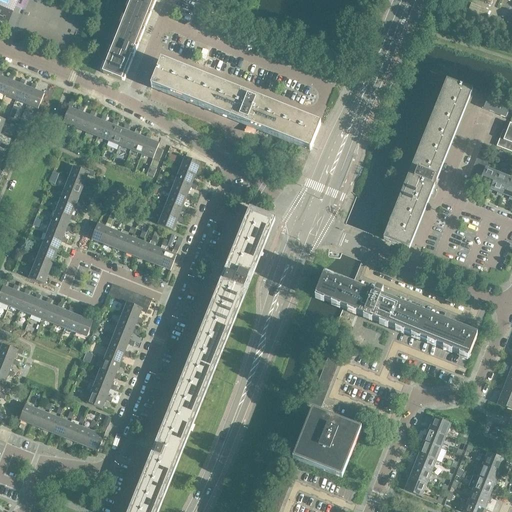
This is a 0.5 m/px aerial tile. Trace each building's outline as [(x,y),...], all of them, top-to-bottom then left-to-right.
[(124,82),(156,0),(132,0),(103,73),(122,81),(124,82)] [(235,18),(236,14),(238,11),(227,6),(224,14),(235,18)] [(247,100),(162,66),(161,66),(152,87),(153,87),(221,114),(261,131),(310,150),(311,150),(319,129),(318,128),(282,114),(274,111),(272,110),(272,109),(271,111),(267,110),(268,108),(264,106),(264,107),(257,104),(257,103),(248,100),(247,100)] [(10,81),(8,80),(1,77),(3,72),(0,70),(0,95),(4,97),(10,81)] [(21,85),(19,85),(12,82),(14,77),(10,75),(8,80),(10,81),(4,97),(15,101),(21,85)] [(26,105),(33,90),(30,89),(24,86),(26,81),(21,79),(19,85),(21,85),(15,101),(26,105)] [(383,240),(385,240),(409,250),(472,92),(446,81),(383,240)] [(32,84),(30,89),(33,90),(26,105),(38,110),(44,94),(43,94),(34,91),(36,85),(32,84)] [(510,107),(487,98),(483,109),(496,114),(505,118),(507,114),(510,107)] [(74,128),(80,113),(78,112),(71,110),(73,104),(69,103),(67,108),(69,109),(67,114),(63,124),(74,128)] [(91,118),(89,117),(83,114),(82,114),(84,109),(80,107),(78,112),(80,113),(74,128),(86,133),(91,118)] [(97,137),(103,122),(100,121),(93,118),(95,114),(96,113),(91,111),(89,117),(91,118),(86,133),(97,137)] [(114,127),(111,125),(104,123),(106,117),(102,116),(100,121),(103,122),(97,137),(108,141),(114,127)] [(125,131),(123,130),(115,127),(117,122),(113,120),(111,125),(114,127),(108,141),(119,146),(125,131)] [(499,139),(496,147),(511,152),(511,124),(509,124),(506,133),(504,133),(501,139),(499,139)] [(136,135),(134,134),(127,132),(128,126),(124,125),(123,130),(125,131),(119,146),(130,150),(136,135)] [(141,155),(147,140),(145,139),(137,136),(140,131),(136,129),(134,134),(136,135),(130,150),(141,155)] [(146,134),(145,139),(147,140),(141,155),(153,159),(159,161),(163,150),(157,148),(159,144),(149,140),(151,135),(146,134)] [(491,154),(493,149),(482,144),(480,150),(491,154)] [(489,160),(491,154),(480,150),(478,155),(489,160)] [(486,166),(489,160),(478,155),(475,161),(486,166)] [(200,164),(185,158),(180,169),(195,175),(196,173),(199,166),(204,168),(206,164),(200,162),(200,164)] [(485,168),(486,166),(475,161),(473,167),(484,171),(485,168)] [(74,167),(69,179),(84,185),(85,182),(88,175),(93,177),(95,173),(89,171),(88,173),(74,167)] [(156,169),(150,167),(147,175),(153,178),(156,169)] [(482,177),(484,171),(473,167),(471,172),(482,177)] [(491,190),(498,173),(485,168),(484,171),(482,177),(480,182),(479,185),(491,190)] [(202,175),(196,173),(195,175),(180,169),(176,180),(191,186),(192,184),(194,177),(200,179),(202,175)] [(480,182),(482,177),(471,172),(469,178),(480,182)] [(503,195),(510,178),(498,173),(491,190),(503,195)] [(511,198),(511,178),(510,178),(503,195),(511,198)] [(90,184),(85,182),(84,185),(69,179),(65,190),(79,196),(81,193),(83,186),(88,188),(90,184)] [(197,186),(192,184),(191,186),(176,180),(171,192),(186,198),(187,195),(190,188),(195,190),(197,186)] [(86,195),(81,193),(79,196),(65,190),(60,201),(75,207),(76,204),(79,197),(84,199),(86,195)] [(193,197),(187,195),(186,198),(171,192),(167,203),(182,209),(183,206),(185,199),(191,202),(193,197)] [(81,206),(76,204),(75,207),(60,201),(56,212),(71,218),(72,215),(74,208),(80,210),(81,206)] [(188,208),(183,206),(182,209),(167,203),(162,214),(177,220),(178,217),(181,210),(186,213),(188,208)] [(249,209),(128,511),(158,511),(274,219),(249,209)] [(77,217),(72,215),(71,218),(56,212),(51,223),(66,229),(67,227),(70,220),(75,222),(77,217)] [(184,220),(178,217),(177,220),(162,214),(158,225),(173,231),(177,222),(182,224),(184,220)] [(72,229),(67,227),(66,229),(51,223),(47,234),(62,240),(63,238),(65,231),(71,233),(72,229)] [(103,244),(109,229),(98,225),(92,240),(103,244)] [(114,249),(120,234),(109,229),(103,244),(114,249)] [(68,240),(63,238),(62,240),(47,234),(42,245),(57,251),(58,249),(61,242),(66,244),(68,240)] [(125,253),(131,238),(120,234),(114,249),(125,253)] [(170,249),(175,236),(171,235),(168,242),(166,248),(170,249)] [(137,258),(143,243),(131,238),(125,253),(137,258)] [(148,262),(154,247),(143,243),(137,258),(148,262)] [(64,251),(58,249),(57,251),(42,245),(38,257),(53,263),(54,260),(57,253),(62,255),(64,251)] [(159,267),(165,252),(154,247),(148,262),(159,267)] [(176,256),(165,252),(159,267),(170,271),(176,256)] [(59,262),(54,260),(53,263),(38,257),(33,268),(48,274),(49,271),(52,264),(58,266),(59,262)] [(55,273),(49,271),(48,274),(33,268),(29,279),(44,285),(48,276),(53,278),(55,273)] [(340,307),(356,313),(356,314),(356,313),(459,355),(460,355),(468,358),(476,339),(468,336),(467,335),(467,336),(388,304),(389,301),(381,298),(383,293),(376,290),(374,295),(374,296),(373,298),(364,295),(364,294),(363,294),(356,291),(347,288),(323,278),(315,297),(324,300),(324,301),(332,304),(340,307)] [(15,291),(12,290),(5,288),(7,282),(3,281),(1,286),(3,287),(0,294),(0,302),(9,306),(15,291)] [(20,311),(26,296),(23,295),(16,292),(18,287),(14,285),(12,290),(15,291),(9,306),(20,311)] [(114,298),(118,287),(112,285),(108,295),(114,298)] [(119,300),(124,289),(118,287),(114,298),(119,300)] [(125,302),(129,291),(124,289),(119,300),(125,302)] [(31,315),(37,300),(34,299),(27,297),(29,291),(25,290),(23,295),(26,296),(20,311),(31,315)] [(131,304),(135,293),(129,291),(125,302),(127,303),(131,304)] [(136,307),(141,296),(135,293),(131,304),(136,307)] [(42,320),(48,305),(46,304),(39,301),(41,296),(36,294),(34,299),(37,300),(31,315),(42,320)] [(142,307),(146,298),(141,296),(136,307),(142,309),(143,308),(142,307)] [(152,300),(146,298),(142,307),(143,308),(148,310),(152,300)] [(53,324),(59,309),(57,308),(50,305),(52,300),(48,299),(46,304),(48,305),(42,320),(53,324)] [(64,329),(70,314),(68,313),(61,310),(63,305),(59,303),(57,308),(59,309),(53,324),(64,329)] [(143,308),(142,309),(136,307),(131,304),(127,303),(122,314),(137,320),(138,318),(141,311),(146,313),(148,310),(143,308)] [(76,333),(82,318),(79,317),(72,314),(74,309),(70,307),(68,313),(70,314),(64,329),(76,333)] [(81,312),(79,317),(82,318),(76,333),(87,338),(93,322),(83,319),(85,314),(81,312)] [(144,320),(138,318),(137,320),(122,314),(118,326),(133,331),(134,329),(137,322),(142,324),(144,320)] [(139,331),(134,329),(133,331),(118,326),(113,337),(129,342),(130,340),(132,333),(138,335),(139,331)] [(135,342),(130,340),(129,342),(113,337),(109,348),(124,354),(125,351),(128,345),(133,347),(135,342)] [(2,345),(0,350),(0,356),(13,362),(14,360),(17,353),(22,355),(24,351),(18,348),(17,351),(2,345)] [(130,354),(125,351),(124,354),(109,348),(104,359),(120,365),(121,363),(122,358),(123,356),(129,358),(130,354)] [(19,362),(14,360),(13,362),(0,356),(0,369),(9,373),(10,371),(12,364),(18,366),(19,362)] [(327,358),(325,364),(336,368),(339,363),(327,358)] [(126,365),(121,363),(120,365),(104,359),(100,370),(115,376),(116,374),(119,367),(124,369),(126,365)] [(334,374),(336,368),(325,364),(323,370),(334,374)] [(15,373),(10,371),(9,373),(0,369),(0,382),(4,384),(5,382),(8,375),(13,377),(15,373)] [(121,376),(116,374),(115,376),(100,370),(96,381),(111,387),(112,385),(114,378),(120,380),(121,376)] [(332,380),(334,374),(323,370),(321,375),(332,380)] [(330,385),(332,380),(321,375),(319,381),(330,385)] [(511,396),(511,382),(507,380),(502,392),(511,396)] [(117,387),(112,385),(111,387),(96,381),(91,392),(106,398),(107,396),(110,389),(115,391),(117,387)] [(328,391),(330,385),(319,381),(316,386),(328,391)] [(11,384),(5,382),(4,384),(0,382),(0,395),(1,393),(3,386),(9,388),(11,384)] [(325,396),(328,391),(316,386),(314,392),(325,396)] [(112,398),(107,396),(106,398),(91,392),(86,404),(102,410),(106,401),(111,403),(112,398)] [(323,402),(325,396),(314,392),(312,398),(323,402)] [(511,410),(511,396),(502,392),(497,404),(511,410)] [(321,408),(323,402),(312,398),(310,403),(321,408)] [(31,425),(37,410),(25,406),(19,421),(31,425)] [(42,430),(48,415),(37,410),(31,425),(42,430)] [(342,479),(361,429),(312,410),(292,459),(342,479)] [(511,420),(511,412),(506,410),(503,417),(511,420)] [(53,434),(59,419),(48,415),(42,430),(53,434)] [(104,416),(101,425),(108,427),(111,419),(104,416)] [(433,418),(428,430),(445,437),(450,425),(433,418)] [(64,439),(70,423),(59,419),(53,434),(64,439)] [(75,443),(81,428),(70,423),(64,439),(75,443)] [(87,447),(93,432),(81,428),(75,443),(87,447)] [(441,449),(445,437),(428,430),(424,442),(441,449)] [(104,437),(93,432),(87,447),(98,452),(104,437)] [(436,461),(441,449),(424,442),(419,454),(436,461)] [(487,453),(482,466),(499,472),(504,460),(487,453)] [(431,473),(436,461),(419,454),(414,466),(431,473)] [(426,485),(431,473),(414,466),(409,478),(426,485)] [(495,484),(499,472),(482,466),(478,478),(495,484)] [(495,484),(478,478),(473,476),(468,488),(473,489),(490,496),(495,484)] [(421,497),(426,485),(409,478),(404,491),(421,497)] [(290,484),(279,480),(277,485),(288,490),(290,484)] [(286,495),(288,490),(277,485),(275,491),(286,495)] [(485,508),(490,496),(473,489),(468,501),(485,508)] [(286,495),(275,491),(273,496),(284,501),(286,495)] [(284,501),(273,496),(270,502),(281,506),(284,501)] [(483,511),(485,508),(468,501),(463,511),(483,511)] [(281,506),(270,502),(268,507),(279,511),(281,506)]
